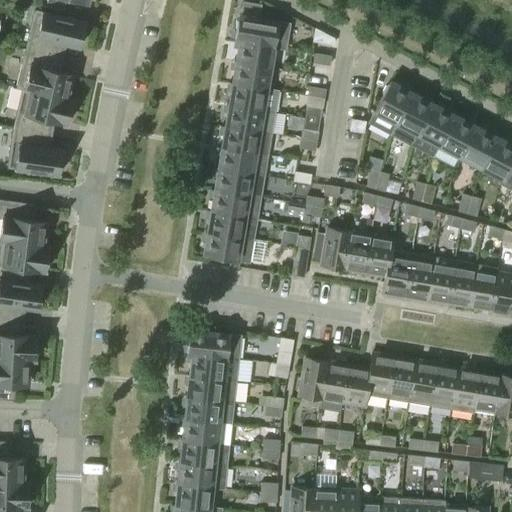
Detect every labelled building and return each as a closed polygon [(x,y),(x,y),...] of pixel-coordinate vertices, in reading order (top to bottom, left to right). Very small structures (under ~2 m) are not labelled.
[(59,0),(47,0),(46,6),(62,10),(65,1),(59,0)] [(272,46),(272,47),(284,49),(288,23),(257,18),(259,5),(242,2),(240,15),(238,15),(238,19),(236,20),(234,27),(236,30),(234,40),(239,41),(239,40),(272,46)] [(34,10),(25,49),(51,55),(55,41),(78,47),(84,22),(34,10)] [(333,39),(333,38),(314,28),(314,29),(312,41),(332,44),(333,39)] [(239,40),(239,41),(236,61),(269,67),(272,47),(272,46),(239,40)] [(51,55),(25,49),(16,87),(22,88),(68,99),(68,98),(72,84),(70,84),(72,74),(48,68),(51,55)] [(329,65),(330,56),(314,53),(313,62),(329,65)] [(269,67),(236,61),(232,83),(265,88),(269,67)] [(382,95),(368,122),(389,133),(395,123),(411,93),(402,88),(401,86),(395,83),(393,83),(389,82),(387,85),(385,86),(381,92),(382,95)] [(265,88),(232,83),(228,104),(274,112),(277,90),(265,88)] [(307,95),(323,98),(325,89),(309,86),(307,95)] [(22,88),(13,127),(39,132),(43,118),(66,124),(72,99),(68,98),(68,99),(22,88)] [(395,123),(389,133),(412,145),(417,135),(417,134),(432,104),(423,100),(423,97),(417,94),(414,95),(411,93),(395,123)] [(323,98),(307,95),(305,105),(322,107),(323,98)] [(274,112),(228,104),(225,125),(270,133),(274,112)] [(435,106),(432,104),(417,134),(417,135),(438,145),(454,115),(445,111),(444,108),(438,105),(435,106)] [(454,115),(438,145),(459,157),(475,127),(466,122),(465,119),(459,116),(456,117),(454,115)] [(363,133),(365,120),(350,118),(348,130),(363,133)] [(225,125),(221,147),(266,154),(270,133),(225,125)] [(39,132),(13,127),(7,167),(58,174),(62,149),(38,146),(39,132)] [(475,127),(459,157),(480,168),(496,138),(487,133),(486,130),(480,127),(477,128),(475,127)] [(0,161),(7,162),(11,129),(2,128),(0,141),(0,161)] [(300,138),(316,141),(317,132),(301,129),(300,138)] [(316,141),(300,138),(298,147),(314,150),(316,141)] [(480,168),(501,179),(502,179),(511,159),(511,146),(508,144),(508,142),(501,138),(499,139),(496,138),(480,168)] [(221,147),(217,168),(263,176),(266,154),(221,147)] [(502,179),(501,179),(499,183),(511,189),(511,159),(502,179)] [(263,176),(217,168),(214,189),(259,197),(263,176)] [(374,188),(379,171),(370,169),(365,186),(374,188)] [(310,174),(308,174),(294,171),(293,181),(309,183),(310,174)] [(379,171),(374,188),(383,191),(388,174),(379,171)] [(420,201),(425,184),(416,181),(411,198),(420,201)] [(337,197),(339,187),(325,184),(323,194),(337,197)] [(425,184),(420,201),(429,203),(434,186),(425,184)] [(259,197),(214,189),(210,210),(256,218),(259,197)] [(375,205),(377,196),(363,192),(361,202),(375,205)] [(466,213),(471,196),(462,193),(457,211),(466,213)] [(306,195),(305,205),(321,207),(322,198),(306,195)] [(391,199),(377,196),(375,205),(389,209),(391,199)] [(480,198),(471,196),(466,213),(475,215),(480,198)] [(0,239),(44,246),(44,245),(46,231),(44,231),(45,221),(21,218),(23,203),(0,199),(0,217),(1,217),(0,226),(0,239)] [(286,211),(303,214),(305,205),(287,202),(286,211)] [(417,217),(419,207),(405,203),(403,213),(417,217)] [(321,207),(305,205),(303,214),(312,215),(319,217),(321,207)] [(419,207),(417,217),(431,220),(433,211),(419,207)] [(256,218),(210,210),(207,232),(252,239),(256,218)] [(311,223),(312,215),(303,214),(302,222),(311,223)] [(459,228),(461,218),(447,214),(445,224),(459,228)] [(461,218),(459,228),(473,232),(475,222),(461,218)] [(501,239),(503,229),(489,226),(487,235),(501,239)] [(342,268),(348,231),(326,227),(320,264),(342,268)] [(511,231),(503,229),(501,239),(511,242),(511,231)] [(348,231),(342,268),(363,272),(370,234),(348,231)] [(252,239),(207,232),(203,254),(230,258),(229,265),(238,267),(239,260),(248,262),(252,239)] [(392,238),(370,234),(363,272),(384,275),(385,276),(389,249),(390,249),(392,238)] [(297,235),(295,247),(308,249),(310,237),(297,235)] [(0,278),(19,282),(19,281),(20,268),(44,271),(48,246),(44,245),(44,246),(0,239),(0,278)] [(308,249),(295,247),(290,275),(303,278),(308,249)] [(385,276),(384,275),(381,291),(404,295),(411,253),(390,249),(389,249),(385,276)] [(411,253),(404,295),(425,299),(432,256),(411,253)] [(453,260),(432,256),(425,299),(447,302),(453,260)] [(475,263),(453,260),(447,302),(468,306),(475,263)] [(497,267),(475,263),(468,306),(489,309),(495,272),(496,272),(497,267)] [(511,303),(511,274),(496,272),(495,272),(489,309),(511,313),(511,303)] [(0,318),(12,320),(13,306),(38,309),(41,284),(19,281),(19,282),(0,278),(0,318)] [(12,320),(0,318),(0,357),(31,359),(30,360),(34,360),(35,335),(11,334),(12,320)] [(240,335),(228,334),(204,331),(202,329),(195,328),(193,330),(189,330),(186,354),(191,354),(237,359),(240,335)] [(280,337),(275,363),(277,363),(288,365),(292,340),(280,337)] [(368,368),(364,394),(365,395),(386,398),(393,356),(371,352),(368,368)] [(191,354),(189,375),(235,380),(237,359),(191,354)] [(393,356),(386,398),(407,402),(414,360),(393,356)] [(0,357),(0,397),(3,398),(3,383),(27,384),(28,374),(30,374),(30,360),(31,359),(0,357)] [(320,398),(326,361),(304,357),(298,395),(320,398)] [(414,360),(407,402),(429,405),(436,363),(414,360)] [(348,364),(326,361),(320,398),(341,402),(348,364)] [(277,363),(275,363),(273,375),(286,377),(288,365),(277,363)] [(457,367),(436,363),(429,405),(450,409),(457,367)] [(368,368),(348,364),(341,402),(364,406),(365,395),(364,394),(368,368)] [(478,370),(457,367),(450,409),(472,413),(473,408),(472,408),(478,370)] [(500,374),(478,370),(472,408),(473,408),(493,411),(500,374)] [(511,376),(500,374),(493,411),(511,414),(511,376)] [(235,380),(189,375),(187,396),(232,402),(235,380)] [(232,402),(187,396),(184,418),(230,423),(232,402)] [(266,396),(265,405),(281,407),(282,398),(266,396)] [(281,407),(265,405),(264,414),(280,417),(281,407)] [(184,418),(182,440),(228,445),(230,423),(184,418)] [(301,426),(300,435),(300,436),(314,437),(315,427),(301,426)] [(337,440),(338,430),(324,428),(322,438),(337,440)] [(352,431),(338,430),(337,440),(351,442),(352,431)] [(379,445),(380,435),(365,433),(364,443),(379,445)] [(394,436),(380,435),(379,445),(393,447),(394,436)] [(337,440),(322,438),(321,449),(336,451),(337,440)] [(422,450),(423,440),(408,438),(407,448),(422,450)] [(263,439),(262,448),(278,449),(279,440),(263,439)] [(228,445),(182,440),(180,461),(225,466),(228,445)] [(351,442),(337,440),(336,451),(350,452),(351,442)] [(423,440),(422,450),(436,451),(437,441),(423,440)] [(302,442),(302,443),(301,452),(315,454),(317,444),(302,442)] [(465,455),(466,445),(451,443),(450,453),(465,455)] [(466,445),(465,455),(479,456),(480,446),(466,445)] [(278,449),(262,448),(262,458),(278,459),(278,449)] [(380,461),(381,451),(367,450),(366,460),(380,461)] [(396,453),(381,451),(380,461),(395,463),(396,453)] [(423,466),(424,456),(410,455),(409,465),(423,466)] [(0,480),(24,482),(24,481),(25,467),(23,467),(23,457),(0,456),(0,480)] [(424,456),(423,466),(438,468),(439,458),(424,456)] [(466,471),(467,461),(453,459),(452,470),(466,471)] [(214,488),(223,489),(225,466),(180,461),(177,482),(211,486),(214,486),(214,488)] [(466,478),(500,482),(502,465),(468,461),(466,478)] [(0,480),(0,511),(2,511),(3,506),(27,507),(28,481),(24,481),(24,482),(0,480)] [(214,488),(214,486),(211,486),(177,482),(175,504),(212,508),(212,507),(214,488)] [(260,482),(260,492),(276,492),(277,483),(260,482)] [(312,511),(313,488),(291,486),(289,511),(312,511)] [(313,488),(312,511),(333,511),(335,489),(313,488)] [(333,511),(355,511),(357,495),(358,490),(335,489),(333,511)] [(276,492),(260,492),(259,501),(276,502),(276,492)] [(355,511),(377,511),(378,496),(357,495),(355,511)] [(398,511),(400,497),(378,496),(377,511),(398,511)] [(420,511),(421,499),(400,497),(398,511),(420,511)] [(421,499),(420,511),(442,511),(443,505),(444,500),(421,499)]
